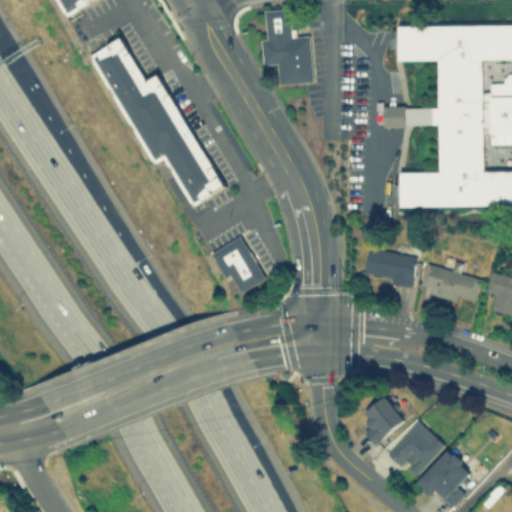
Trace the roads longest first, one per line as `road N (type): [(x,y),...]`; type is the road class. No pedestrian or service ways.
road 1 (motorway): [(243,490),(0,108)]
road 2 (secondary): [(317,348),(305,206),(187,0)]
road 3 (motorway): [(0,208),(193,511)]
road 4 (residential): [(317,348),(330,440),(410,511)]
road 5 (tertiary): [(317,348),(394,356),(511,392)]
road 6 (secondary): [(232,330),(112,375)]
